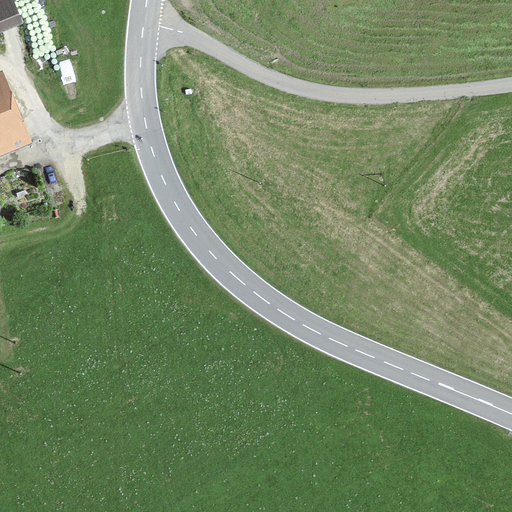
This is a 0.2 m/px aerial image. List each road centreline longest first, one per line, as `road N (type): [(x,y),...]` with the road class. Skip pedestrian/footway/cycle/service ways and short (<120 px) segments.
road 1 (secondary): [(511,414),(300,323),(211,254),(158,169),(142,99),(142,20)]
road 2 (unclassified): [(511,85),(314,91),(142,20)]
road 3 (track): [(145,124),(88,141),(60,137),(0,64)]
